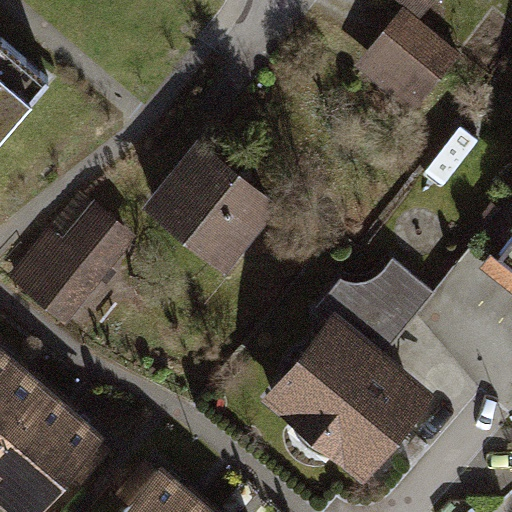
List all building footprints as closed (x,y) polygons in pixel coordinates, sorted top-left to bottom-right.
[(397,0),(357,49),(418,100),(466,43),(425,8),(431,0),(397,0)] [(0,141),(47,86),(0,47),(0,141)] [(294,207),(214,140),(152,214),(232,281),(294,207)] [(141,245),(88,191),(8,269),(61,323),(141,245)] [(511,243),(487,273),(511,293),(511,243)] [(450,409),(356,330),(283,416),(378,495),(450,409)] [(9,349),(0,359),(0,464),(61,393),(9,349)] [(63,511),(121,445),(61,393),(0,464),(0,500),(13,511),(63,511)] [(223,511),(181,476),(150,511),(223,511)]
